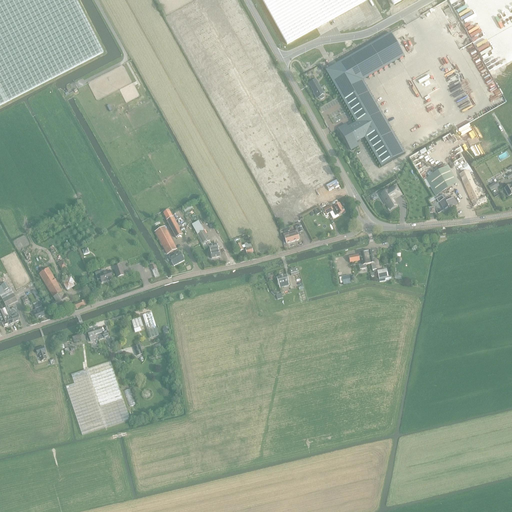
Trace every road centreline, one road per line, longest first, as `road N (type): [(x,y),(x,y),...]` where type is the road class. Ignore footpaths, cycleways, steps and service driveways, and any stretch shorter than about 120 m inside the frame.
road 1 (unclassified): [(365,225),(351,236),(178,278),(0,339)]
road 2 (unclassified): [(279,59),(373,31),(429,0)]
road 3 (tertiary): [(347,184),(279,59)]
road 4 (tertiary): [(511,213),(390,227)]
